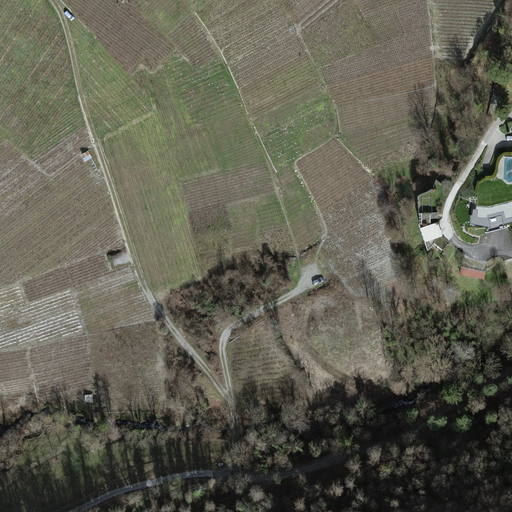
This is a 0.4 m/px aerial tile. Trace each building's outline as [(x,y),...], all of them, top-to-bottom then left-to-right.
[(87,152),(79,156),(83,164),(90,160),(87,152)] [(431,189),(414,196),(414,228),(423,251),(427,249),(436,254),(447,243),(440,237),(435,224),(431,189)] [(511,200),(488,206),(475,205),(475,209),(473,209),(470,223),(490,227),(488,218),(501,215),(503,223),(511,220),(511,200)] [(484,280),(485,272),(461,267),(459,274),(484,280)] [(91,396),(83,397),(84,406),(92,405),(91,396)]
